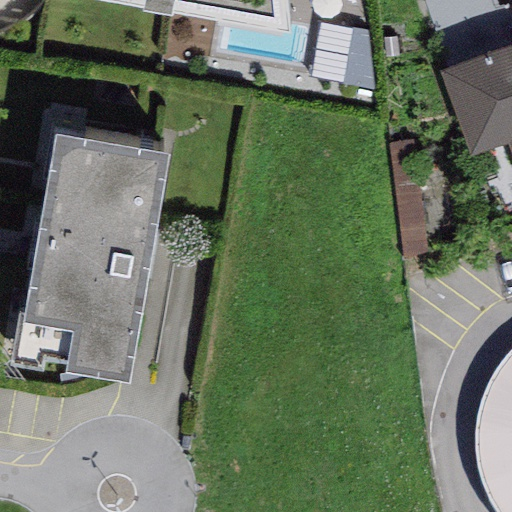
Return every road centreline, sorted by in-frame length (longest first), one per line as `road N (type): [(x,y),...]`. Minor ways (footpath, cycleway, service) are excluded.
road 1 (unknown): [(511,333),(478,381),(469,421),(465,458),(478,511)]
road 2 (residential): [(0,473),(123,495)]
